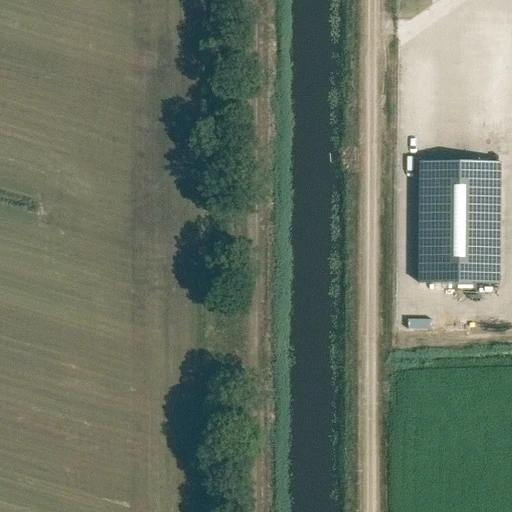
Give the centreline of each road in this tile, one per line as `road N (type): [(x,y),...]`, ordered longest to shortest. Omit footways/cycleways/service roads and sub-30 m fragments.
road 1 (track): [(368,511),(370,0)]
road 2 (track): [(255,0),(253,511)]
